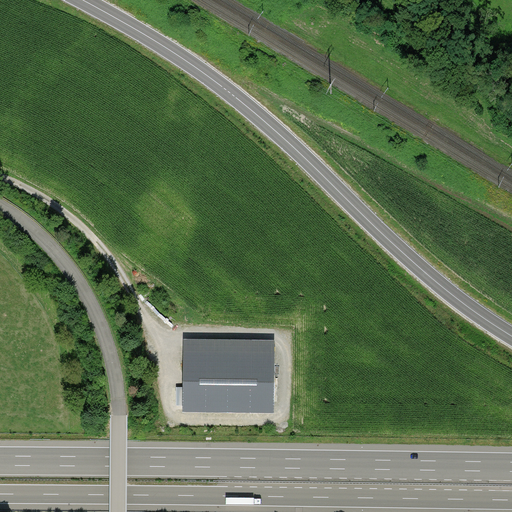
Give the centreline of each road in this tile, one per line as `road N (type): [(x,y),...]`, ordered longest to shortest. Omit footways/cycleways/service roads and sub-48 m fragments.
road 1 (primary): [(82,0),(209,78),(401,254),(511,336)]
road 2 (track): [(0,178),(65,215),(135,293),(155,334),(171,419),(285,421),(285,335)]
road 3 (motorway): [(0,493),(511,500)]
road 4 (motorway): [(511,466),(0,461)]
road 5 (track): [(0,205),(52,247),(96,315),(118,394),(118,511)]
road 6 (track): [(285,335),(155,334)]
